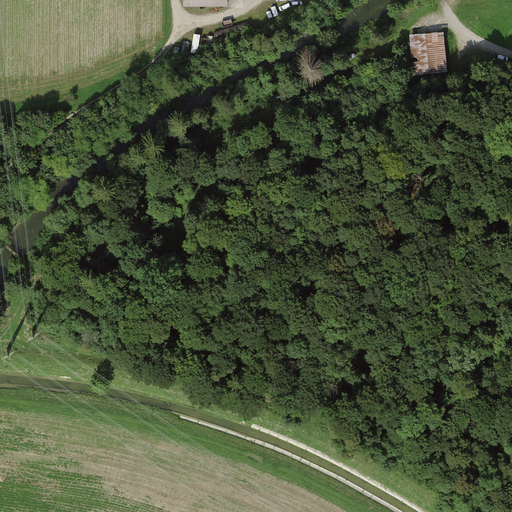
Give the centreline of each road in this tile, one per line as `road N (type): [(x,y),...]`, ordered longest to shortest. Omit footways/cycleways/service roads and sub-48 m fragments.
road 1 (track): [(450,6),(130,179),(41,275),(7,347)]
road 2 (track): [(511,402),(283,349),(128,354),(7,347)]
road 3 (track): [(0,189),(84,109),(252,0)]
